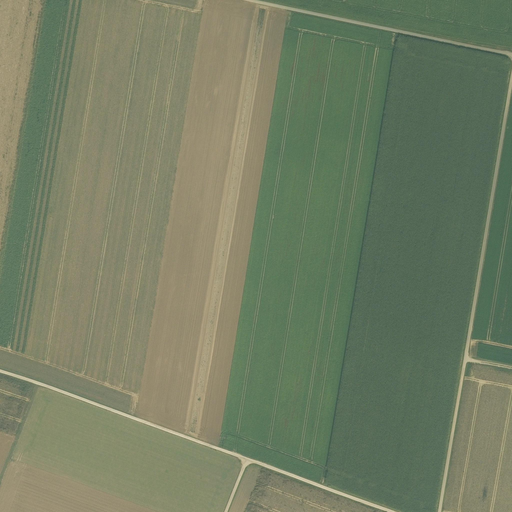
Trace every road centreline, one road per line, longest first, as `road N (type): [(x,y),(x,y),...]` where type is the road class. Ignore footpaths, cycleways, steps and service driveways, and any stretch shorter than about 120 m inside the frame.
road 1 (track): [(511,74),(440,511)]
road 2 (track): [(388,511),(0,372)]
road 3 (track): [(511,55),(228,0)]
